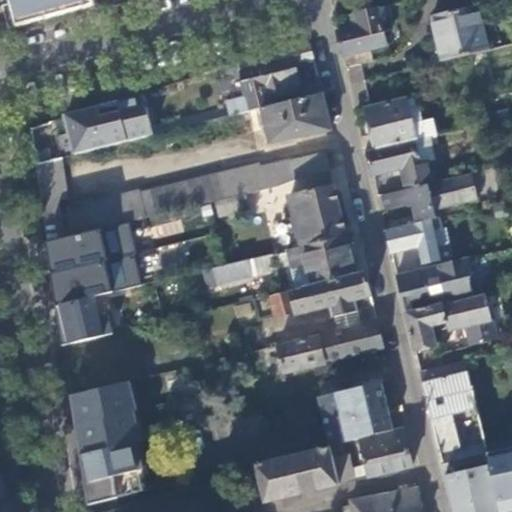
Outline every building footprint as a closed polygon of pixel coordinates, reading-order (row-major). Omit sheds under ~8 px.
[(11,0),(12,3),(20,1),(26,22),(80,8),(78,0),(11,0)] [(12,3),(2,5),(9,27),(26,22),(20,1),(12,3)] [(388,6),(347,16),(351,30),(338,33),(346,68),(374,62),(371,51),(387,46),(380,19),(390,16),(388,6)] [(442,62),(488,51),(483,26),(478,7),(432,18),(442,62)] [(511,45),(511,18),(488,25),(494,50),(511,45)] [(494,50),(488,25),(483,26),(488,51),(494,50)] [(314,60),(310,45),(222,68),(224,78),(237,75),(242,97),(223,102),(227,117),(256,110),(263,108),(271,106),(269,98),(285,93),(285,95),(300,91),(294,65),(314,60)] [(143,93),(118,101),(128,142),(153,135),(143,93)] [(322,94),(271,106),(263,108),(267,126),(271,142),(331,132),(322,94)] [(415,142),(416,142),(408,108),(407,100),(366,110),(375,151),(415,142)] [(92,109),(66,117),(74,155),(128,142),(118,101),(99,107),(99,109),(92,111),(92,109)] [(416,142),(422,141),(414,106),(408,108),(416,142)] [(260,128),(267,126),(263,108),(256,110),(260,128)] [(58,159),(52,122),(31,128),(36,164),(58,159)] [(428,162),(428,164),(436,161),(430,138),(422,141),(416,142),(415,142),(420,164),(428,162)] [(415,142),(367,153),(372,175),(402,169),(407,191),(434,185),(428,162),(420,164),(415,142)] [(244,194),(331,171),(325,152),(292,161),(291,159),(260,167),(259,164),(140,193),(140,191),(69,208),(73,237),(128,223),(216,201),(244,194)] [(58,159),(36,164),(48,243),(61,240),(66,239),(60,200),(69,198),(62,158),(58,159)] [(407,191),(382,196),(385,212),(414,206),(419,224),(437,219),(435,210),(477,200),(472,175),(434,185),(407,191)] [(303,247),(347,236),(334,185),(291,196),(303,247)] [(248,210),(244,194),(216,201),(221,218),(248,210)] [(439,219),(437,219),(419,224),(386,232),(391,254),(420,248),(424,265),(440,261),(438,248),(450,245),(447,229),(442,229),(439,219)] [(48,243),(52,273),(135,254),(128,223),(48,243)] [(356,275),(347,236),(303,247),(290,250),(299,289),(356,275)] [(52,273),(56,306),(104,294),(142,285),(135,254),(52,273)] [(472,276),(468,260),(397,277),(406,315),(473,299),(469,284),(472,276)] [(251,274),(248,261),(216,269),(219,282),(251,274)] [(371,296),(365,273),(356,275),(299,289),(269,296),(276,316),(297,311),(297,314),(330,306),(333,318),(356,312),(353,300),(371,296)] [(56,306),(63,346),(112,334),(104,294),(56,306)] [(447,325),(449,333),(466,329),(470,348),(496,341),(485,296),(473,299),(406,315),(415,353),(437,347),(433,329),(447,325)] [(360,327),(356,312),(333,318),(337,332),(360,327)] [(384,348),(377,322),(360,327),(337,332),(265,350),(268,359),(269,366),(281,363),(284,374),(384,348)] [(258,362),(268,359),(265,350),(256,353),(258,362)] [(259,412),(247,355),(221,361),(232,419),(235,418),(259,412)] [(396,379),(403,377),(399,362),(330,379),(334,394),(396,379)] [(452,476),(490,467),(485,447),(485,444),(475,446),(468,417),(478,415),(465,362),(420,373),(445,478),(452,476)] [(407,428),(396,379),(334,394),(330,395),(341,444),(347,443),(404,429),(407,428)] [(69,395),(74,425),(135,413),(138,412),(129,380),(69,395)] [(74,425),(80,454),(142,440),(135,413),(74,425)] [(475,446),(485,444),(478,415),(468,417),(475,446)] [(413,466),(404,429),(347,443),(356,480),(413,466)] [(150,489),(142,440),(80,454),(90,504),(150,489)] [(511,511),(511,441),(485,447),(490,467),(500,511),(511,511)] [(347,443),(341,444),(331,446),(340,484),(356,480),(347,443)] [(340,484),(331,446),(258,464),(267,501),(340,484)] [(500,511),(490,467),(452,476),(453,482),(447,484),(453,511),(500,511)] [(423,511),(418,487),(349,500),(351,506),(352,511),(423,511)]
